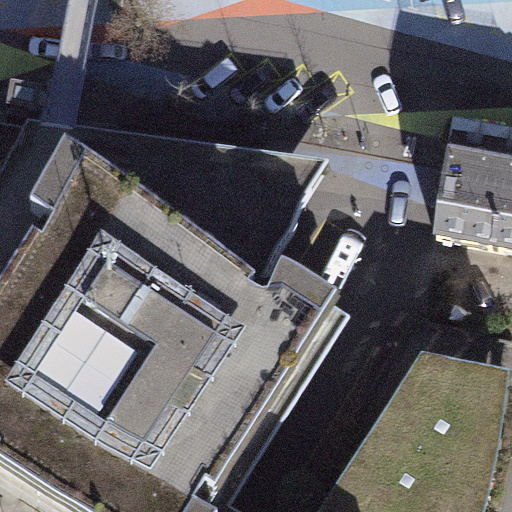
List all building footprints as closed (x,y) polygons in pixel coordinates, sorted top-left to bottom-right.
[(42,108),(11,104),(10,115),(8,128),(39,132),(42,108)] [(43,140),(33,138),(0,190),(0,230),(42,258),(50,264),(64,244),(40,229),(76,176),(250,287),(265,263),(324,175),(72,143),(43,140)] [(511,153),(457,145),(440,248),(511,260),(511,153)] [(250,287),(76,176),(40,229),(64,244),(50,264),(42,258),(8,307),(0,319),(0,479),(49,511),(227,511),(346,330),(306,304),(293,296),(279,318),(259,306),(265,297),(250,287)] [(488,511),(492,499),(503,446),(510,388),(422,370),(393,415),(331,511),(488,511)]
